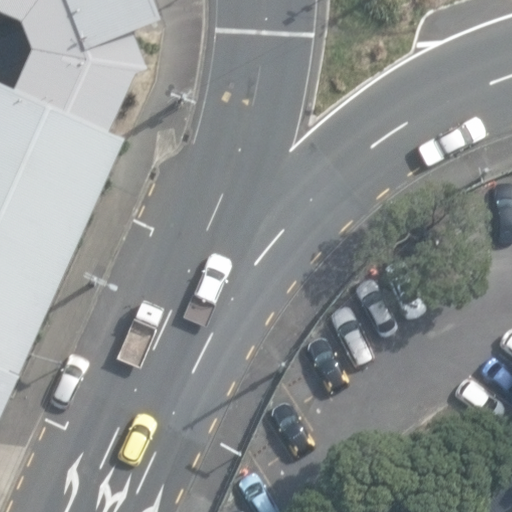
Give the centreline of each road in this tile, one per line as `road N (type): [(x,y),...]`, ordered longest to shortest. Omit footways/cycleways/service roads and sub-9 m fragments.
road 1 (unknown): [(235,511),(324,396),(398,331),(511,278)]
road 2 (primary): [(208,243),(402,123),(511,70)]
road 3 (trunk): [(87,511),(208,243)]
road 4 (trunk): [(208,243),(256,123),(270,0)]
